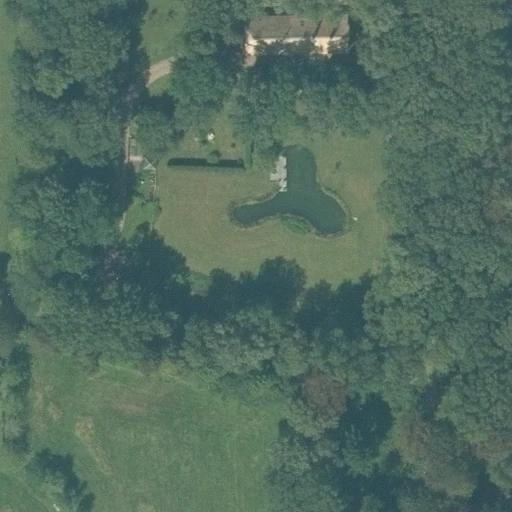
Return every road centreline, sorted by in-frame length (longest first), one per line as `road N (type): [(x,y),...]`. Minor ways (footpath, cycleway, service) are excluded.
road 1 (track): [(0,325),(412,394),(511,402)]
road 2 (track): [(416,0),(406,393)]
